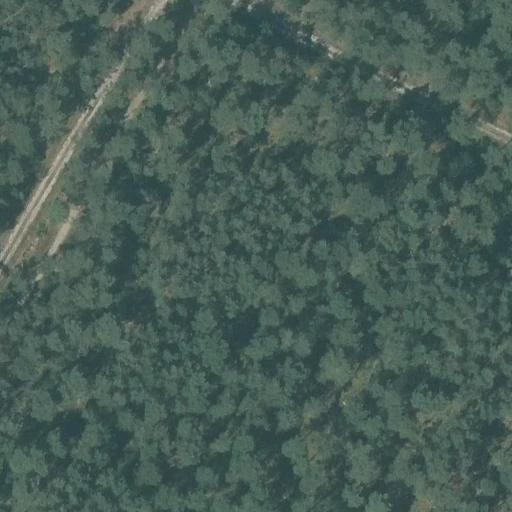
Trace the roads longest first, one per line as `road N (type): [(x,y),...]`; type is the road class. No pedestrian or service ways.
road 1 (unknown): [(0,341),(200,0)]
road 2 (track): [(511,139),(221,0)]
road 3 (track): [(0,280),(153,0)]
